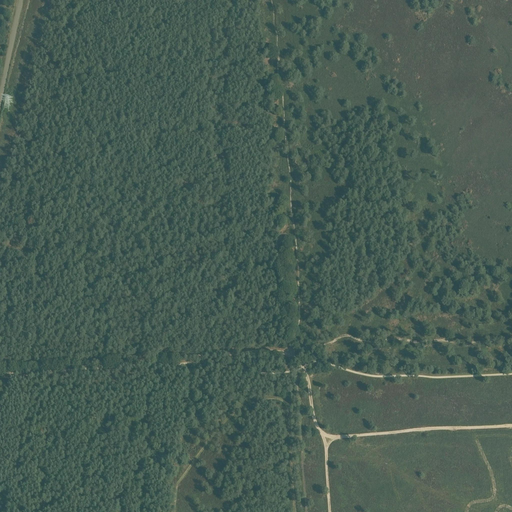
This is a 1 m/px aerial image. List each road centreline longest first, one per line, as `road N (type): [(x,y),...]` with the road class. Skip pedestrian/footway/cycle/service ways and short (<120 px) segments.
road 1 (track): [(0,367),(282,352),(344,340),(511,337)]
road 2 (track): [(173,511),(176,485),(212,435),(246,405),(269,398),(287,406),(294,511)]
road 3 (track): [(511,425),(326,437)]
